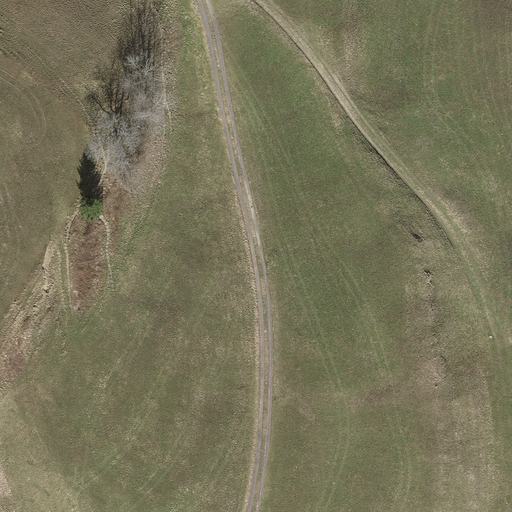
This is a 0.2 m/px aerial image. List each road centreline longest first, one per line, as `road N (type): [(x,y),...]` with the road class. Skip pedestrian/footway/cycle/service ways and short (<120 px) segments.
road 1 (track): [(199,0),(257,262),(265,356),(249,511)]
road 2 (track): [(487,308),(448,230),(353,123),(285,24),(255,0)]
